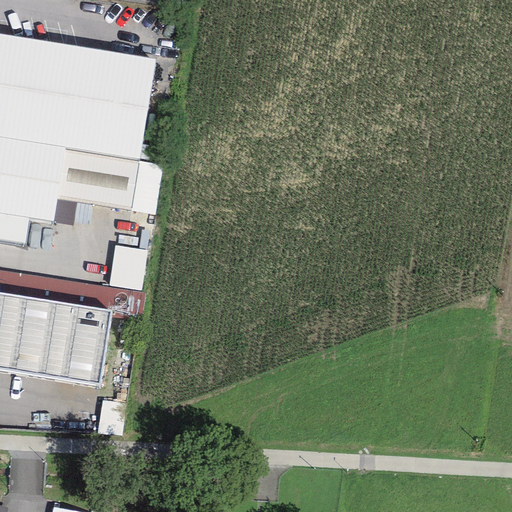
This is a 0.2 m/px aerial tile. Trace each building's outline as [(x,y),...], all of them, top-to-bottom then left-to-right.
[(138,161),(156,59),(0,33),(0,138),(67,148),(138,161)] [(58,200),(67,148),(0,138),(0,240),(23,244),(27,218),(55,223),(58,200)] [(67,148),(58,200),(156,215),(164,165),(138,161),(67,148)] [(0,294),(111,312),(110,317),(141,323),(145,293),(0,271),(0,294)] [(0,369),(99,385),(110,317),(111,312),(0,294),(0,369)] [(124,435),(127,403),(105,401),(102,433),(124,435)]
